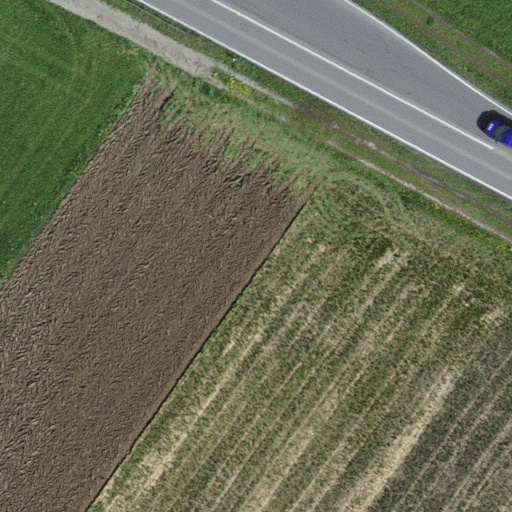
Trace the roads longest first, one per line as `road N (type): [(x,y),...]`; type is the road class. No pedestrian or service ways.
road 1 (track): [(511,233),(75,0)]
road 2 (primary): [(216,0),(511,157)]
road 3 (track): [(401,0),(511,74)]
